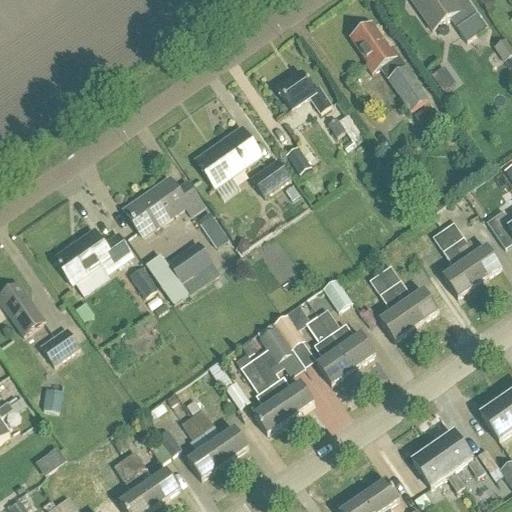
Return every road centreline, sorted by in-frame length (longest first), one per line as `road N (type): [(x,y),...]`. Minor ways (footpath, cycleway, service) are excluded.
road 1 (residential): [(0,219),(316,0)]
road 2 (residential): [(252,511),(511,333)]
